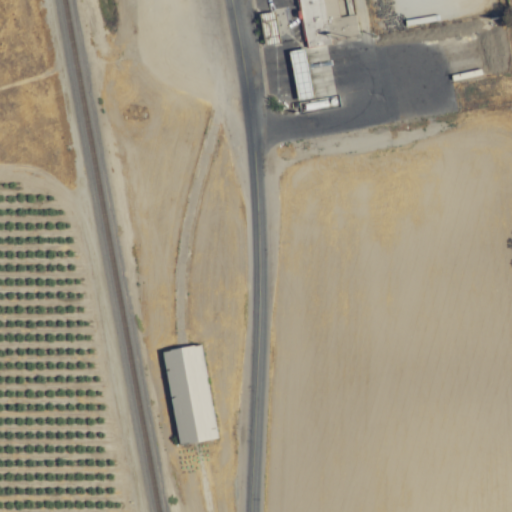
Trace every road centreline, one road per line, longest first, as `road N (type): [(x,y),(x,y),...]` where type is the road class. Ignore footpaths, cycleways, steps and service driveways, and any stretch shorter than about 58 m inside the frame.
road 1 (tertiary): [(249,511),(256,190),(230,0)]
road 2 (residential): [(251,127),(404,106)]
